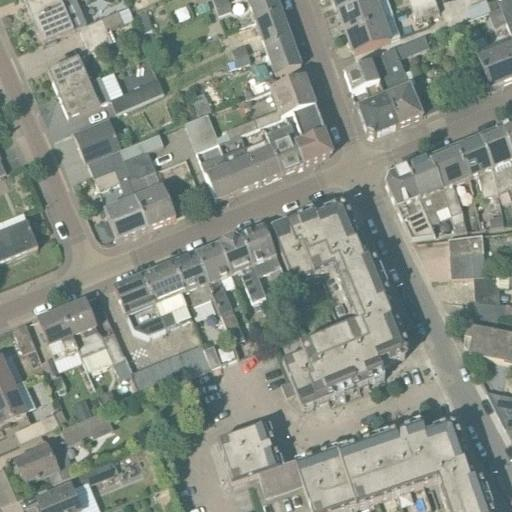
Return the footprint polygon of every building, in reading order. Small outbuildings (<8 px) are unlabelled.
[(74,0),(21,0),(32,24),(76,5),(74,0)] [(215,12),(228,7),(225,0),(218,0),(212,2),(215,12)] [(244,0),(254,26),(281,17),(275,0),(244,0)] [(333,0),(339,15),(381,0),(333,0)] [(346,37),(384,23),(393,19),(386,0),(381,0),(339,15),(346,37)] [(412,12),(435,4),(433,0),(408,0),(407,0),(412,12)] [(511,40),(511,6),(509,0),(503,0),(496,3),(511,40)] [(435,4),(412,12),(416,24),(439,16),(435,4)] [(84,45),(107,35),(124,27),(119,16),(102,23),(87,30),(76,5),(32,24),(43,49),(79,33),(84,45)] [(228,7),(215,12),(218,21),(231,16),(228,7)] [(135,21),(142,38),(152,33),(145,16),(135,21)] [(264,53),(291,44),(281,17),(254,26),(264,53)] [(354,58),(392,45),(384,23),(346,37),(354,58)] [(107,35),(84,45),(89,57),(112,47),(107,35)] [(378,89),(395,133),(442,114),(433,92),(413,100),(397,60),(428,48),(425,40),(382,57),(383,60),(388,76),(391,84),(378,89)] [(472,46),(472,45),(469,46),(489,95),(511,85),(511,40),(487,50),(483,41),(472,46)] [(264,53),(274,80),(301,71),(291,44),(264,53)] [(234,63),(248,58),(245,50),(231,55),(234,63)] [(248,58),(234,63),(237,72),(251,67),(248,58)] [(366,94),(378,89),(391,84),(388,76),(383,60),(370,65),(371,67),(344,77),(352,99),(366,94)] [(58,100),(100,82),(89,86),(78,62),(47,75),(58,100)] [(227,135),(227,137),(231,146),(241,142),(240,140),(262,132),(262,133),(264,132),(285,123),(292,120),(315,112),(304,81),(276,92),(269,95),(277,115),(227,135)] [(255,100),(269,95),(276,92),(271,81),(250,88),(255,100)] [(99,111),(110,107),(110,106),(111,106),(100,82),(58,100),(68,124),(99,111)] [(129,97),(111,106),(110,106),(110,107),(116,119),(135,110),(163,97),(157,84),(129,97)] [(374,142),(395,133),(378,89),(366,94),(371,107),(357,112),(367,139),(373,141),(374,142)] [(302,147),(324,137),(315,112),(292,120),(285,123),(296,150),(302,147)] [(214,152),(220,150),(221,150),(217,142),(207,118),(184,128),(195,157),(213,150),(214,152)] [(282,180),(304,171),(296,150),(285,123),(264,132),(268,142),(269,144),(282,180)] [(104,216),(116,247),(148,235),(128,187),(115,157),(121,155),(109,126),(73,141),(85,168),(87,167),(94,184),(114,176),(127,207),(104,216)] [(511,128),(501,133),(511,160),(511,128)] [(261,189),(282,180),(269,144),(268,142),(264,132),(262,133),(266,143),(245,151),(251,163),(261,189)] [(511,196),(511,160),(501,133),(479,142),(491,173),(499,195),(500,198),(510,191),(511,196)] [(296,150),(304,171),(329,160),(331,156),(324,137),(302,147),(296,150)] [(125,167),(148,158),(147,157),(163,150),(158,139),(121,155),(125,167)] [(498,199),(500,198),(499,195),(491,173),(479,142),(455,152),(469,184),(478,180),(483,202),(498,199)] [(239,198),(261,189),(251,163),(245,151),(223,159),(239,198)] [(449,211),(451,221),(462,217),(454,190),(469,184),(455,152),(428,163),(444,200),(449,211)] [(128,187),(148,235),(175,223),(162,191),(148,158),(125,167),(132,185),(128,187)] [(223,159),(217,161),(200,168),(216,207),(239,198),(223,159)] [(448,211),(451,221),(449,211),(444,200),(428,163),(406,172),(420,205),(425,218),(435,240),(436,240),(431,229),(439,225),(435,216),(448,211)] [(411,244),(435,240),(425,218),(420,205),(406,172),(389,179),(385,189),(411,244)] [(336,278),(369,265),(361,243),(359,244),(346,215),(338,211),(314,221),(313,218),(312,218),(334,272),(336,278)] [(0,227),(0,235),(12,264),(38,253),(23,218),(0,227)] [(293,289),(334,272),(312,218),(271,235),(279,253),(293,289)] [(500,219),(487,222),(489,232),(502,229),(500,219)] [(467,235),(464,225),(454,229),(457,237),(467,235)] [(276,297),(289,293),(263,232),(241,241),(240,240),(254,271),(258,282),(268,278),(276,297)] [(0,268),(12,264),(0,235),(0,268)] [(258,282),(254,271),(240,240),(218,249),(232,281),(241,277),(243,280),(241,281),(252,307),(265,302),(258,282)] [(449,262),(483,259),(482,241),(448,244),(449,262)] [(220,286),(232,281),(218,249),(217,249),(217,250),(196,259),(214,302),(213,303),(232,350),(244,345),(220,286)] [(186,313),(213,303),(214,302),(196,259),(172,269),(185,299),(181,301),(186,313)] [(473,283),(485,281),(483,259),(449,262),(451,284),(473,283)] [(361,325),(380,372),(404,362),(408,354),(396,325),(398,324),(373,263),(369,265),(336,278),(356,327),(361,325)] [(155,312),(181,301),(185,299),(172,269),(142,281),(155,312)] [(127,324),(155,312),(142,281),(114,293),(127,324)] [(485,281),(473,283),(474,306),(500,309),(498,281),(485,281)] [(103,342),(97,336),(84,305),(61,315),(72,342),(78,356),(81,362),(106,352),(115,373),(127,368),(113,338),(103,342)] [(475,320),(499,322),(504,322),(504,309),(500,309),(474,306),(475,320)] [(66,361),(78,356),(72,342),(61,315),(38,324),(55,366),(66,361)] [(468,331),(496,336),(499,322),(475,320),(470,319),(468,331)] [(320,342),(343,398),(384,381),(380,372),(361,325),(356,327),(320,342)] [(13,335),(23,359),(36,353),(33,348),(26,329),(13,335)] [(468,361),(511,369),(511,338),(496,336),(468,331),(466,331),(464,342),(471,344),(468,361)] [(282,345),(279,336),(271,339),(275,348),(282,345)] [(290,385),(296,399),(302,415),(343,398),(320,342),(299,351),(301,358),(282,366),(290,385)] [(211,375),(204,355),(202,349),(191,353),(202,379),(211,375)] [(204,355),(211,375),(221,371),(213,351),(204,355)] [(191,383),(202,379),(191,353),(181,357),(191,383)] [(185,385),(191,383),(181,357),(171,361),(181,385),(185,384),(185,385)] [(171,389),(181,385),(171,361),(161,366),(171,389)] [(0,396),(13,390),(2,364),(0,362),(0,396)] [(41,368),(45,376),(54,396),(64,392),(52,363),(42,367),(41,368)] [(160,393),(171,389),(161,366),(151,370),(160,393)] [(150,397),(160,393),(151,370),(141,374),(150,397)] [(140,401),(150,397),(141,374),(131,378),(140,401)] [(286,403),(296,399),(290,385),(281,389),(286,403)] [(13,390),(0,396),(0,430),(26,419),(13,390)] [(66,396),(64,392),(54,396),(56,400),(66,396)] [(100,400),(107,415),(118,409),(112,395),(100,400)] [(505,434),(511,435),(511,402),(505,401),(487,397),(486,397),(505,434)] [(86,404),(72,410),(78,425),(92,419),(86,404)] [(68,431),(61,415),(14,437),(20,449),(59,432),(60,434),(68,431)] [(15,466),(26,491),(48,481),(52,489),(61,485),(75,479),(64,453),(91,441),(93,444),(114,435),(104,415),(68,431),(60,434),(64,445),(47,452),(45,449),(32,454),(33,458),(15,466)] [(413,493),(438,484),(423,438),(420,429),(394,437),(413,493)] [(447,511),(461,511),(487,503),(480,483),(476,484),(468,463),(466,464),(456,433),(448,429),(423,438),(438,484),(447,511)] [(258,480),(281,472),(267,430),(217,447),(231,490),(258,480)] [(355,511),(356,511),(413,493),(394,437),(393,434),(392,434),(393,436),(378,441),(376,435),(375,435),(377,441),(362,446),(362,444),(361,445),(362,448),(354,451),(352,448),(351,448),(353,452),(339,457),(355,510),(355,511)] [(309,511),(348,511),(355,510),(339,457),(337,452),(321,458),(319,454),(320,458),(296,466),(296,464),(294,465),(294,467),(281,472),(258,480),(265,502),(302,489),(309,511)] [(113,478),(113,480),(118,478),(113,465),(108,466),(109,468),(113,478)] [(108,466),(78,478),(83,491),(113,480),(108,466)] [(80,511),(72,491),(38,505),(39,509),(36,510),(37,511),(80,511)] [(489,511),(487,503),(461,511),(489,511)]
